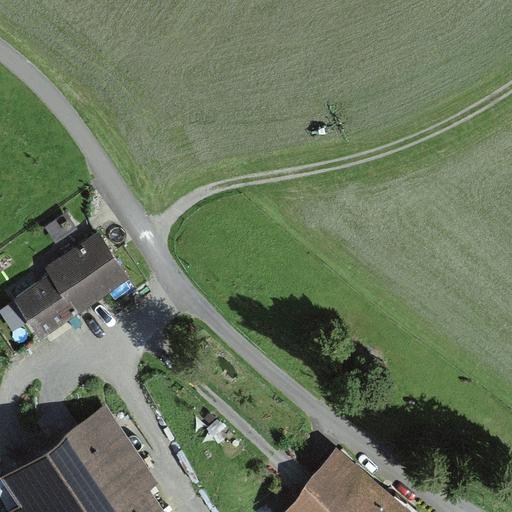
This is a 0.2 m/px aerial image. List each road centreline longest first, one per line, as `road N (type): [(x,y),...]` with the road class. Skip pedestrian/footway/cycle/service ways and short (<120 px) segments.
road 1 (unclassified): [(0,52),(78,130),(162,258),(222,327),(338,425),(469,511)]
road 2 (track): [(511,88),(396,147),(213,189),(149,239)]
road 3 (track): [(305,482),(128,325)]
